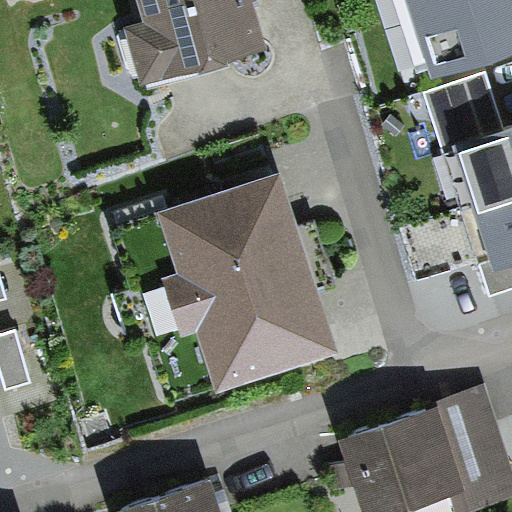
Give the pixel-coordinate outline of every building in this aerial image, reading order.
[(273,0),(142,0),(156,69),(283,45),(273,0)] [(511,0),(415,0),(439,69),(511,44),(511,0)] [(511,120),(463,137),(499,245),(511,240),(511,120)] [(282,176),(125,217),(171,391),(328,349),(282,176)] [(511,486),(483,387),(330,431),(353,511),(450,511),(511,494),(511,486)] [(217,511),(212,486),(120,507),(121,511),(217,511)]
